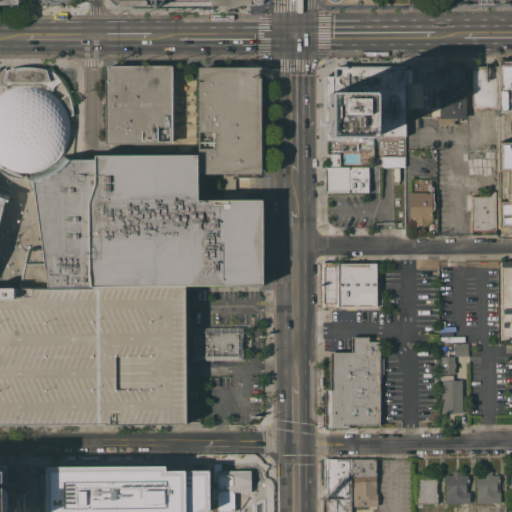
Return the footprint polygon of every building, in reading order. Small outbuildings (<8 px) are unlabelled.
[(445,67),(466,67),(466,87),(465,87),(465,119),(462,119),(462,120),(460,120),(460,119),(456,119),(456,120),(453,120),(453,124),(438,124),(438,116),(430,116),(430,106),(434,106),(434,99),(431,99),(431,94),(410,94),(410,65),(414,66),(414,61),(433,61),(433,65),(445,65),(445,67)] [(511,63),(498,63),(499,111),(511,111),(511,144),(498,144),(499,223),(511,222),(511,63)] [(104,65),(171,65),(171,92),(174,92),(174,104),(171,104),(172,143),(105,144),(104,65)] [(360,139),(361,139),(361,141),(341,141),(341,139),(343,139),(343,137),(329,137),(328,124),(324,124),(324,104),(329,104),(329,93),(326,93),(325,75),(333,75),(332,67),(402,65),(404,135),(380,136),(379,102),(373,102),(373,104),(378,104),(379,121),(373,121),(373,137),(360,137),(360,139)] [(497,107),(485,107),(485,109),(481,109),(481,107),(472,107),(471,71),(472,71),(472,66),(497,66),(497,107)] [(22,172),(16,171),(10,169),(4,166),(0,163),(0,93),(1,92),(5,90),(3,86),(0,87),(0,72),(1,71),(5,67),(6,69),(13,67),(38,67),(45,69),(47,67),(52,71),(56,75),(60,80),(53,86),(50,92),(58,99),(67,92),(70,100),(71,105),(72,110),(73,115),(68,116),(69,121),(69,127),(69,134),(68,139),(66,144),(64,150),(61,154),(56,160),(50,164),(44,168),(38,170),(33,171),(27,172),(22,172)] [(259,199),(198,199),(197,155),(198,68),(259,68),(260,177),(234,177),(234,192),(259,192),(259,199)] [(329,167),(329,153),(338,153),(339,167),(329,167)] [(17,287),(27,248),(41,247),(33,190),(31,190),(32,192),(30,193),(25,179),(26,178),(27,180),(29,179),(29,180),(34,180),(40,178),(45,176),(49,175),(54,172),(56,170),(60,167),(64,162),(67,159),(93,159),(93,155),(197,155),(198,199),(259,199),(261,199),(262,285),(183,286),(17,287)] [(381,167),(381,156),(404,156),(404,167),(381,167)] [(368,167),(368,192),(326,192),(326,167),(329,167),(339,167),(368,167)] [(408,194),(410,194),(410,187),(414,187),(414,184),(418,181),(428,181),(428,185),(432,185),(432,221),(430,221),(430,224),(426,224),(426,225),(415,225),(415,224),(410,224),(410,221),(408,221),(408,194)] [(0,186),(4,188),(10,190),(1,215),(0,218),(0,186)] [(471,221),(472,221),(472,196),(488,196),(488,191),(495,191),(495,222),(496,222),(496,231),(471,231),(471,221)] [(511,336),(500,336),(500,261),(511,261),(511,336)] [(376,297),(381,297),(381,307),(320,307),(320,263),(375,263),(376,297)] [(185,424),(0,424),(0,287),(17,287),(183,286),(185,424)] [(243,360),(219,360),(219,362),(212,362),(212,360),(204,360),(204,362),(200,362),(200,360),(191,360),(191,354),(193,354),(193,332),(190,332),(190,327),(243,327),(243,360)] [(348,429),(324,430),(323,389),(330,389),(329,352),(350,351),(350,337),(368,336),(368,341),(379,341),(379,350),(381,350),(381,354),(379,354),(379,357),(382,357),(383,374),(381,374),(381,381),(379,381),(379,398),(381,398),(381,403),(379,403),(379,424),(348,425),(348,429)] [(453,356),(453,344),(460,344),(460,343),(467,343),(467,355),(453,356)] [(440,374),(440,356),(454,356),(454,363),(455,363),(455,367),(454,367),(454,373),(440,374)] [(441,413),(441,380),(439,380),(439,375),(452,375),(452,380),(461,380),(462,413),(441,413)] [(375,459),(375,476),(352,477),(350,477),(350,511),(321,511),(320,459),(321,456),(324,456),(325,456),(325,458),(331,458),(331,460),(375,459)] [(43,467),(43,511),(201,511),(207,510),(204,471),(162,471),(162,467),(43,467)] [(214,470),(214,511),(232,511),(232,491),(247,491),(248,471),(214,470)] [(415,476),(422,476),(422,471),(429,471),(429,476),(436,476),(436,480),(437,480),(437,482),(436,482),(436,493),(437,493),(437,506),(432,506),(432,503),(415,503),(415,476)] [(445,475),(452,475),(452,471),(460,471),(461,475),(468,475),(468,484),(465,484),(465,492),(469,492),(469,503),(445,503),(445,475)] [(476,475),(483,475),(483,471),(491,471),(491,475),(498,475),(499,491),(500,491),(500,503),(476,503),(476,475)] [(10,511),(0,511),(0,475),(10,475),(10,511)] [(375,476),(375,494),(377,494),(377,506),(353,506),(352,477),(375,476)]
